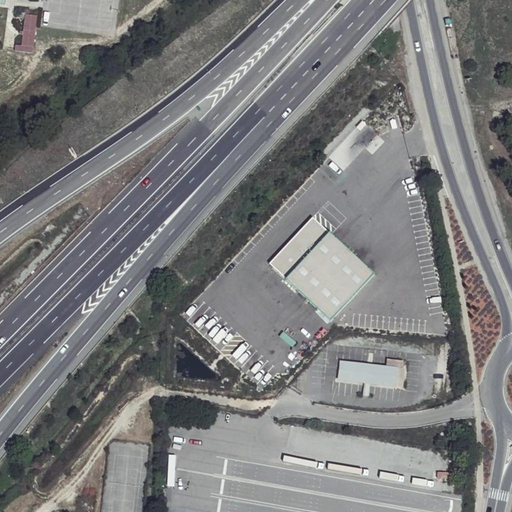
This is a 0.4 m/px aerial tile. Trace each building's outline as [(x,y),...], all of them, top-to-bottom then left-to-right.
[(24,14),(19,51),(32,53),(38,16),(24,14)] [(254,329),(229,327),(224,386),(249,388),(254,329)] [(213,349),(193,346),(190,385),(210,388),(213,349)] [(407,369),(339,361),(337,381),(405,389),(407,369)] [(181,370),(166,369),(164,381),(179,383),(181,370)]
